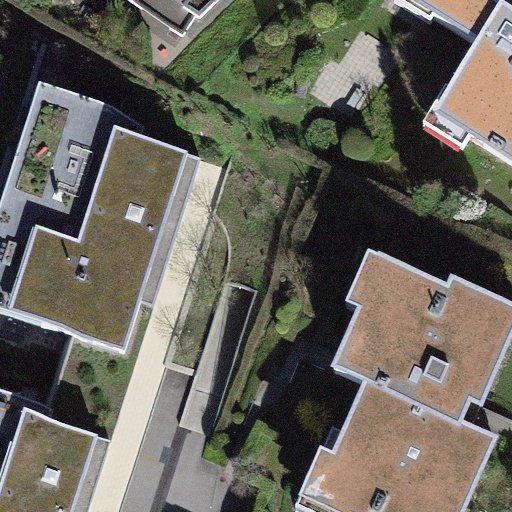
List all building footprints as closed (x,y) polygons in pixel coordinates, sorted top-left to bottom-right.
[(241,0),(108,0),(190,49),(241,0)] [(511,0),(411,0),(473,41),(429,108),(511,162),(511,0)] [(199,163),(40,106),(0,217),(0,308),(131,355),(199,163)] [(511,345),(511,310),(369,247),(348,297),(362,303),(336,361),(372,377),(337,455),(320,448),(300,494),(339,511),(469,511),(500,444),(462,428),(472,405),(483,410),(511,345)] [(112,431),(130,362),(75,348),(57,417),(112,431)] [(87,511),(109,446),(0,409),(0,511),(87,511)]
